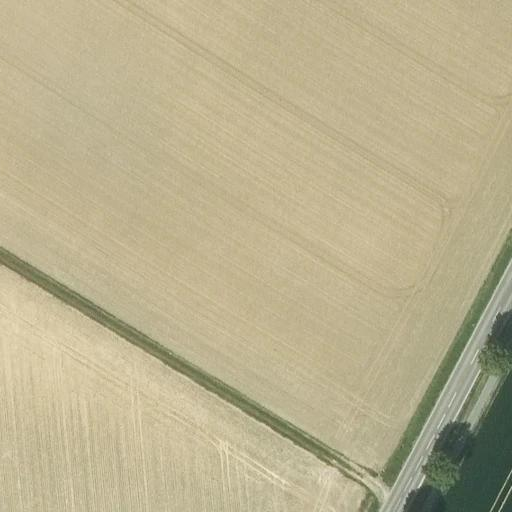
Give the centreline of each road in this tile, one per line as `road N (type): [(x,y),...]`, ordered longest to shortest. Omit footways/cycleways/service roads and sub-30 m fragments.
road 1 (track): [(0,253),(392,497)]
road 2 (tertiary): [(386,511),(511,272)]
